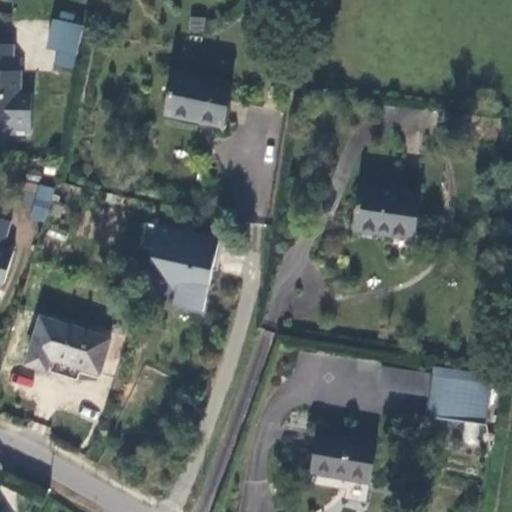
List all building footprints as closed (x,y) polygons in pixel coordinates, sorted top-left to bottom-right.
[(55,52),(53,67),(75,70),(81,23),(51,20),(47,51),(55,52)] [(10,48),(0,47),(0,121),(7,122),(7,141),(28,142),(28,98),(20,98),(20,76),(9,76),(10,48)] [(228,83),(171,73),(164,112),(201,119),(200,124),(220,128),(228,83)] [(27,183),(21,218),(46,223),(53,188),(27,183)] [(414,204),(355,197),(350,234),(386,239),(385,244),(408,247),(414,204)] [(11,218),(0,214),(0,285),(11,249),(0,245),(0,240),(5,240),(11,218)] [(219,245),(140,227),(134,251),(146,254),(143,267),(154,270),(171,297),(168,309),(198,316),(201,303),(196,295),(204,290),(207,275),(212,276),(219,245)] [(107,336),(41,317),(27,363),(45,369),(50,355),(97,369),(107,336)] [(381,367),(379,390),(428,394),(430,371),(381,367)] [(437,379),(430,418),(488,428),(495,389),(437,379)] [(316,438),(311,473),(369,483),(375,448),(316,438)]
